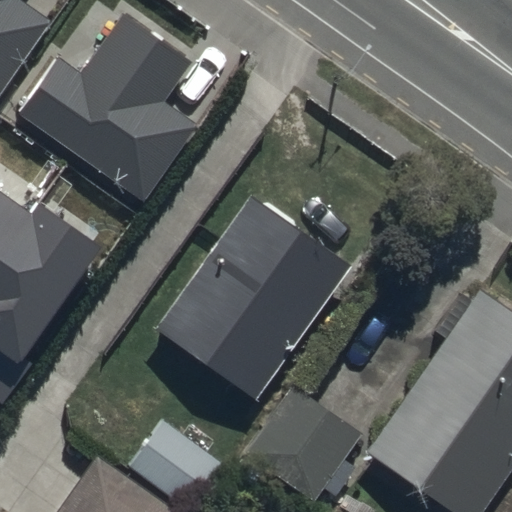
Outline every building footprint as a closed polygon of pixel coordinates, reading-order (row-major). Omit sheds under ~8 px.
[(0,0),(0,95),(4,98),(56,25),(22,0),(21,0),(0,0)] [(94,61),(82,78),(54,58),(14,114),(42,134),(144,206),(197,133),(162,108),(191,67),(123,19),(94,61)] [(0,191),(0,363),(21,378),(36,358),(103,263),(0,191)] [(153,340),(250,408),(349,268),(253,200),(153,340)] [(367,462),(437,511),(490,511),(511,481),(511,318),(483,298),(367,462)] [(248,460),(321,511),(371,442),(298,390),(248,460)] [(197,511),(229,467),(160,418),(124,469),(185,511),(197,511)] [(164,511),(97,464),(63,511),(164,511)]
